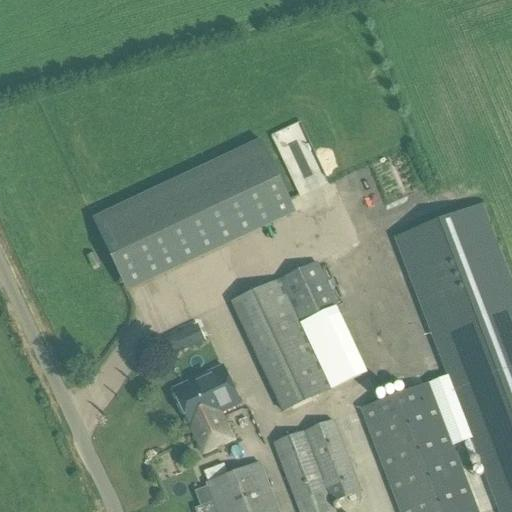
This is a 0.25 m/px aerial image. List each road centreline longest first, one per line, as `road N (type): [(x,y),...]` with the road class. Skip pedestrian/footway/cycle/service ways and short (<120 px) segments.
road 1 (unknown): [(74,426),(180,293),(297,242),(336,241),(361,254),(402,342),(403,360),(349,410),(382,511)]
road 2 (unclassified): [(114,511),(0,268)]
